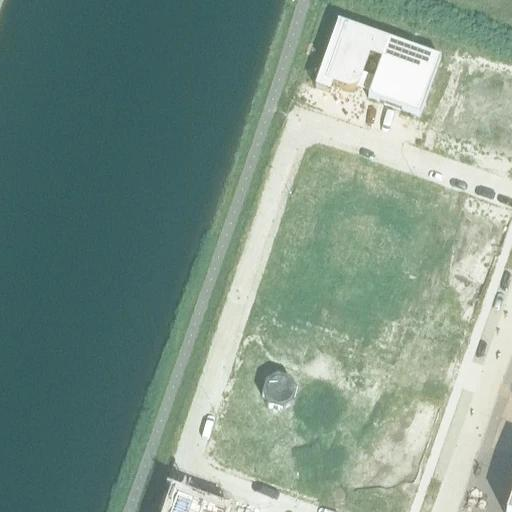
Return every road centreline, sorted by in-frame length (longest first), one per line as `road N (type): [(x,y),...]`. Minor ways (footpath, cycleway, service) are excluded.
road 1 (unclassified): [(511,194),(300,122),(182,470),(293,511)]
road 2 (unclassified): [(511,307),(440,511)]
